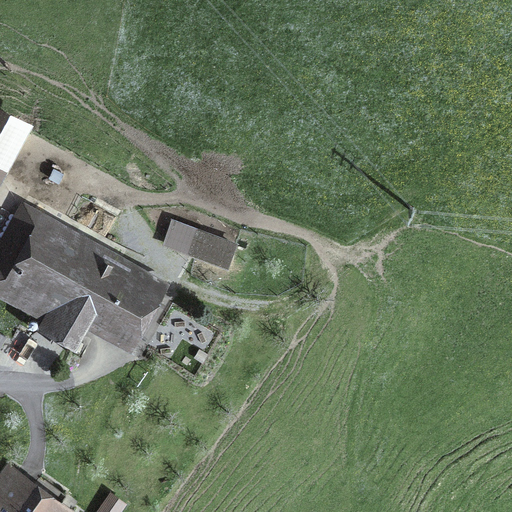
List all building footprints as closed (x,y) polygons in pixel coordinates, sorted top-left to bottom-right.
[(0,144),(18,110),(0,100),(0,144)] [(72,338),(90,308),(127,329),(153,284),(19,206),(0,239),(0,285),(44,311),(39,319),(72,338)] [(228,256),(234,238),(194,226),(188,245),(228,256)] [(0,511),(65,511),(68,508),(58,501),(64,492),(38,473),(31,482),(7,464),(0,474),(0,511)] [(118,511),(130,493),(111,482),(94,511),(118,511)]
